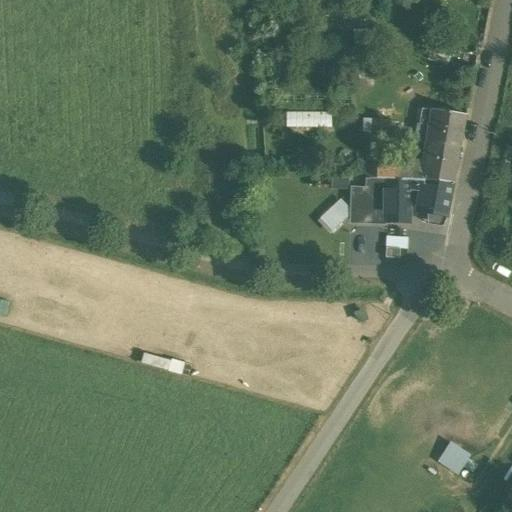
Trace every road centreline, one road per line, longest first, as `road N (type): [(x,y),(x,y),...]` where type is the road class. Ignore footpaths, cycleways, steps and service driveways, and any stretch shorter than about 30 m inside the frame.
road 1 (track): [(438,278),(261,281),(0,206)]
road 2 (residential): [(438,278),(457,231),(502,0)]
road 3 (residential): [(279,511),(411,307),(438,278)]
